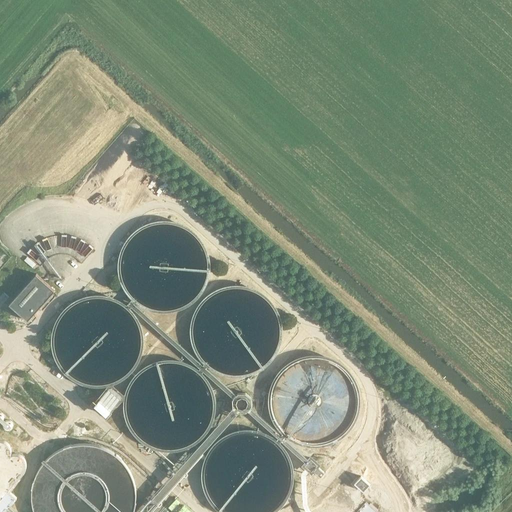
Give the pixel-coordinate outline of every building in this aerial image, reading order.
[(37,273),(10,304),(28,320),(55,290),(37,273)] [(107,418),(112,411),(113,410),(117,406),(122,400),(124,400),(124,399),(125,397),(125,394),(123,394),(113,385),(113,384),(110,385),(108,386),(105,389),(99,396),(91,404),(107,418)] [(233,399),(233,407),(238,412),(247,412),(248,410),(251,407),(252,406),(252,398),(245,393),(238,394),(237,395),(234,398),(233,399)] [(0,511),(4,511),(10,506),(17,498),(9,490),(25,472),(26,469),(27,466),(27,463),(25,459),(23,457),(21,455),(18,454),(16,454),(14,454),(12,455),(11,454),(12,451),(11,447),(9,444),(7,442),(4,441),(0,440),(0,511)] [(311,455),(308,458),(305,461),(302,465),(312,474),(314,471),(320,476),(324,472),(318,467),(321,464),(311,455)]
